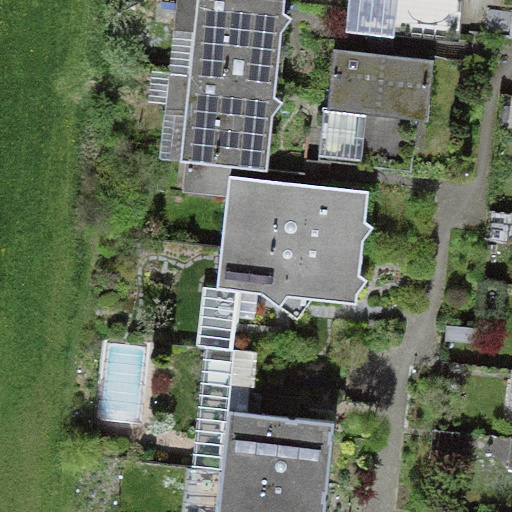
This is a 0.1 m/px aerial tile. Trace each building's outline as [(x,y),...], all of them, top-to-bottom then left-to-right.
[(283,13),(285,1),(276,0),(197,0),(189,76),(276,85),(278,58),(281,32),(291,19),(283,13)] [(351,0),(348,31),(393,35),(394,28),(449,34),(453,0),(351,0)] [(334,49),(328,107),(324,106),(318,160),(402,169),(407,118),(427,120),(430,93),(433,59),(334,49)] [(276,85),(189,76),(180,161),(267,170),(269,143),(272,116),(282,102),(274,96),(276,85)] [(229,176),(223,232),(362,247),(363,239),(373,227),(365,221),(366,208),(368,190),(229,176)] [(361,259),(362,247),(223,232),(217,289),(259,293),(279,307),(287,296),(356,303),(357,292),(367,280),(359,274),(361,259)] [(222,471),(327,482),(330,452),(333,421),(228,410),(222,471)] [(323,511),(327,482),(222,471),(217,511),(323,511)]
